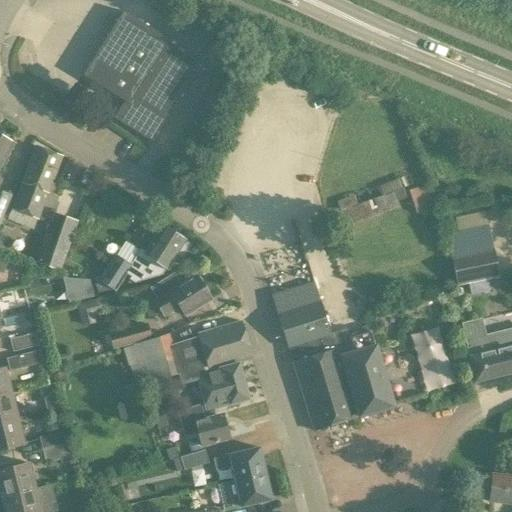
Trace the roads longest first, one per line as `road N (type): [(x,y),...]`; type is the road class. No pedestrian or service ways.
road 1 (residential): [(0,93),(230,233),(302,432),(320,511)]
road 2 (tertiary): [(511,86),(313,0)]
